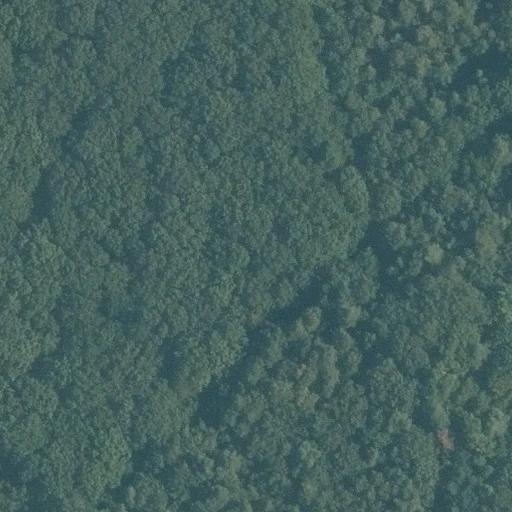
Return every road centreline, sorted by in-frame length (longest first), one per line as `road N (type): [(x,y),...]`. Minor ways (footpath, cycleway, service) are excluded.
road 1 (track): [(115,511),(368,257),(511,145)]
road 2 (track): [(298,0),(436,511)]
